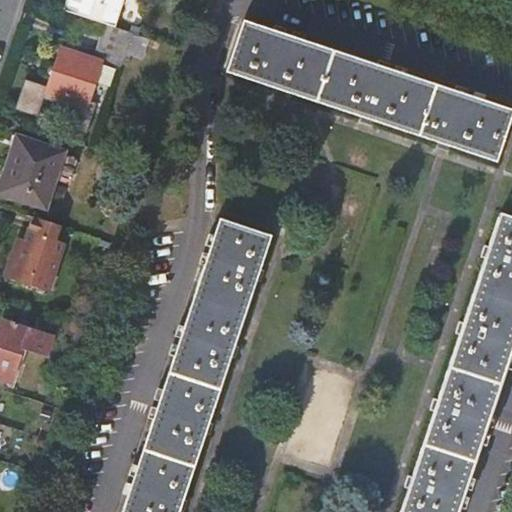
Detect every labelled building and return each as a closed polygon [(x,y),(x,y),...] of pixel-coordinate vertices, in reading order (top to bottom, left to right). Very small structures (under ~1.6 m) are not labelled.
[(105,25),(113,27),(121,0),(63,0),(61,11),(105,25)] [(244,20),(228,69),(495,162),(511,113),(511,112),(470,99),(381,68),(285,34),(244,20)] [(113,27),(105,25),(94,58),(97,59),(96,64),(59,52),(47,87),(24,79),(14,109),(37,117),(45,93),(53,95),(55,89),(80,98),(78,104),(69,129),(86,134),(97,103),(88,100),(94,83),(100,67),(112,71),(118,73),(131,34),(113,27)] [(100,67),(94,83),(107,87),(112,71),(100,67)] [(55,89),(53,95),(78,104),(80,98),(55,89)] [(17,137),(0,188),(0,193),(44,209),(63,152),(17,137)] [(511,220),(499,216),(400,511),(456,511),(463,491),(487,420),(511,346),(511,220)] [(66,230),(33,218),(16,269),(9,266),(5,279),(47,293),(68,230),(66,230)] [(181,511),(275,238),(224,219),(212,255),(191,316),(165,393),(136,475),(123,511),(181,511)] [(52,338),(2,320),(0,325),(0,380),(10,384),(21,350),(45,358),(52,338)]
